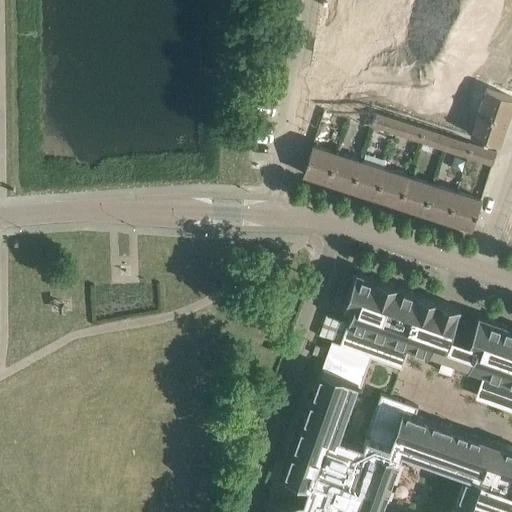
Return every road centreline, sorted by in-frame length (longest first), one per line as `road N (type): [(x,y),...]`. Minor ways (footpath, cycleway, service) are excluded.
road 1 (residential): [(338,222),(249,474),(243,511)]
road 2 (unclassified): [(0,233),(103,208),(276,214)]
road 3 (unclassified): [(276,214),(311,0)]
road 4 (unclassified): [(481,273),(338,222)]
